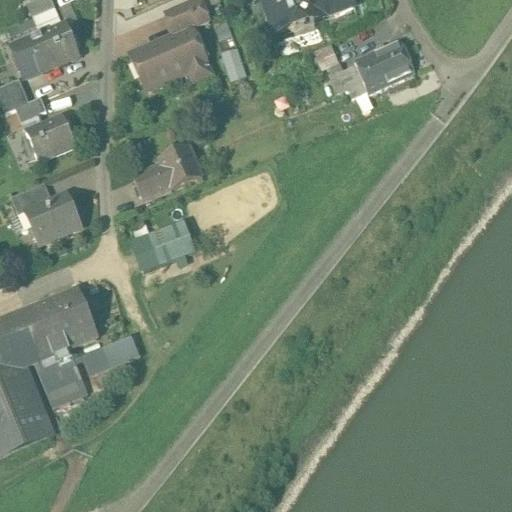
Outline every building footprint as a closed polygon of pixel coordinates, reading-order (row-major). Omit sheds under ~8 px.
[(267,0),(271,11),(267,18),(271,30),(278,33),(289,29),(295,33),(306,29),(309,22),(320,19),(323,12),(329,15),(323,0),(267,0)] [(349,0),(323,0),(329,15),(352,7),(349,0)] [(200,2),(164,17),(174,39),(191,31),(192,33),(210,25),(200,2)] [(66,28),(30,44),(43,74),(79,59),(66,28)] [(174,39),(134,56),(150,93),(190,76),(194,86),(211,78),(192,33),(191,31),(174,39)] [(401,46),(354,67),(368,101),(415,81),(401,46)] [(340,71),(328,73),(336,98),(348,94),(340,71)] [(19,84),(0,91),(0,103),(5,117),(17,113),(29,107),(19,84)] [(29,107),(17,113),(22,126),(47,116),(41,102),(29,107)] [(63,122),(27,137),(39,165),(75,150),(63,122)] [(189,150),(158,163),(160,169),(171,196),(203,183),(189,150)] [(160,169),(132,180),(144,208),(171,196),(160,169)] [(44,187),(11,202),(19,220),(26,217),(25,216),(52,205),(44,187)] [(0,224),(16,220),(10,200),(0,203),(0,224)] [(52,205),(25,216),(26,217),(31,230),(29,235),(33,244),(38,246),(40,249),(80,232),(68,203),(61,206),(59,202),(52,205)] [(184,227),(150,240),(161,270),(196,257),(184,227)] [(78,293),(49,305),(68,353),(69,353),(98,341),(78,293)] [(49,305),(0,325),(0,381),(25,371),(34,367),(68,353),(49,305)] [(131,342),(83,362),(91,381),(139,362),(131,342)] [(68,353),(34,367),(47,398),(81,384),(69,353),(68,353)] [(25,371),(0,381),(0,460),(53,439),(25,371)] [(81,384),(47,398),(53,413),(87,399),(81,384)]
